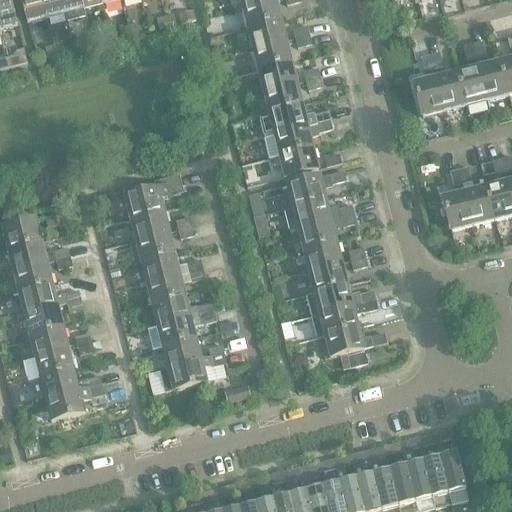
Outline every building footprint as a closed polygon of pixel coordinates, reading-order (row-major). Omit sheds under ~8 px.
[(0,0),(0,33),(18,29),(10,0),(0,0)] [(40,0),(20,0),(27,26),(46,21),(40,0)] [(60,0),(40,0),(46,21),(65,17),(60,0)] [(80,0),(60,0),(65,17),(67,24),(86,20),(84,12),(80,0)] [(100,0),(80,0),(84,12),(102,7),(100,0)] [(274,0),(239,0),(242,10),(275,2),(274,0)] [(299,0),(284,0),(287,9),(301,5),(299,0)] [(275,2),(242,10),(247,32),(281,23),(275,2)] [(194,13),(178,17),(181,27),(196,23),(194,13)] [(173,18),(165,20),(168,30),(176,28),(173,18)] [(165,20),(156,22),(159,32),(168,30),(165,20)] [(281,23),(247,32),(252,53),(286,45),(281,23)] [(128,29),(130,40),(138,38),(136,27),(128,29)] [(128,29),(119,31),(122,42),(130,40),(128,29)] [(307,30),(293,33),(295,42),(309,39),(307,30)] [(90,39),(93,49),(101,47),(99,37),(90,39)] [(90,39),(82,41),(85,51),(93,49),(90,39)] [(309,39),(295,42),(297,52),(311,48),(309,39)] [(286,45),(252,53),(258,74),(291,66),(286,45)] [(473,48),(476,62),(486,60),(482,45),(473,48)] [(53,48),(56,59),(64,57),(62,46),(53,48)] [(53,48),(45,50),(48,61),(56,59),(53,48)] [(473,48),(464,50),(467,64),(476,62),(473,48)] [(13,58),(5,60),(8,71),(27,66),(24,52),(12,54),(13,58)] [(439,56),(430,58),(434,73),(443,70),(439,56)] [(430,58),(421,61),(424,75),(434,73),(430,58)] [(508,99),(511,97),(511,62),(500,65),(508,99)] [(487,104),(485,105),(486,108),(490,107),(489,104),(508,99),(500,65),(479,71),(487,104)] [(291,66),(258,74),(263,96),(297,87),(291,66)] [(486,108),(485,105),(487,104),(479,71),(457,76),(466,110),(468,119),(489,114),(489,111),(491,110),(490,107),(486,108)] [(318,72),(303,76),(306,85),(320,81),(318,72)] [(457,76),(436,81),(444,115),(466,110),(457,76)] [(320,81),(306,85),(308,94),(322,91),(320,81)] [(422,120),(444,115),(436,81),(414,87),(422,120)] [(297,87),(263,96),(269,117),(302,109),(297,87)] [(269,117),(259,120),(264,141),(267,140),(268,142),(271,141),(270,137),(273,136),(274,138),(308,130),(331,124),(328,115),(305,121),(302,109),(269,117)] [(267,140),(264,141),(270,162),(279,160),(313,151),(310,139),(333,133),(331,124),(308,130),(274,138),(273,136),(270,137),(271,141),(268,142),(267,140)] [(318,173),(313,151),(279,160),(285,182),(318,173)] [(341,167),(339,158),(325,161),(327,171),(341,167)] [(511,164),(511,160),(502,162),(505,176),(511,174),(511,164)] [(502,162),(492,164),(496,179),(505,176),(502,162)] [(468,170),(459,173),(462,187),(464,196),(465,196),(473,229),(494,224),(486,190),(474,193),(468,170)] [(459,173),(450,175),(453,189),(462,187),(459,173)] [(323,190),(346,184),(343,175),(320,181),(287,189),(292,211),(326,202),(323,190)] [(494,224),(511,219),(511,203),(507,185),(505,176),(496,179),(498,187),(486,190),(494,224)] [(156,185),(123,193),(130,223),(164,215),(161,202),(184,196),(179,179),(156,185)] [(451,235),(473,229),(465,196),(464,196),(443,201),(451,235)] [(326,202),(292,211),(284,213),(290,234),(291,234),(291,236),(295,235),(294,231),(297,230),(298,232),(331,224),(340,222),(354,218),(352,209),(329,215),(326,202)] [(262,207),(251,210),(254,221),(264,218),(262,207)] [(164,215),(130,223),(136,244),(169,236),(164,215)] [(59,217),(45,221),(48,231),(62,227),(59,217)] [(354,218),(340,222),(342,231),(357,227),(354,218)] [(190,221),(176,224),(178,233),(192,230),(190,221)] [(36,223),(3,232),(8,254),(42,245),(36,223)] [(297,230),(294,231),(295,235),(298,234),(303,254),(337,245),(331,224),(298,232),(297,230)] [(192,230),(178,233),(180,243),(195,239),(192,230)] [(169,236),(136,244),(141,265),(175,257),(169,236)] [(42,245),(8,254),(14,275),(47,267),(56,264),(70,261),(68,251),(45,257),(42,245)] [(337,245),(303,254),(308,275),(342,266),(337,245)] [(363,251),(348,255),(351,264),(365,261),(363,251)] [(180,279),(180,278),(175,257),(141,265),(146,287),(180,279)] [(70,261),(56,264),(58,273),(72,270),(70,261)] [(365,261),(351,264),(353,274),(367,270),(365,261)] [(187,267),(189,276),(203,272),(201,263),(187,267)] [(342,266),(308,275),(314,296),(347,288),(342,266)] [(47,267),(14,275),(19,296),(52,288),(47,267)] [(180,279),(146,287),(152,308),(185,300),(182,288),(205,282),(203,272),(189,276),(180,278),(180,279)] [(52,288),(19,296),(24,318),(58,309),(67,307),(81,303),(78,294),(55,300),(52,288)] [(314,297),(306,299),(311,319),(312,319),(313,321),(316,320),(315,316),(319,316),(319,318),(352,309),(376,303),(373,294),(350,300),(347,288),(314,296),(314,297)] [(185,300),(152,308),(157,328),(157,330),(191,321),(214,315),(211,306),(188,312),(185,300)] [(81,303),(67,307),(69,316),(83,313),(81,303)] [(315,316),(316,320),(313,321),(312,319),(311,319),(317,341),(325,339),(324,339),(358,330),(355,318),(378,313),(376,303),(352,309),(319,318),(319,316),(315,316)] [(24,318),(30,339),(63,331),(58,309),(24,318)] [(153,328),(154,332),(151,333),(150,331),(147,332),(153,353),(162,351),(196,342),(193,330),(216,324),(214,315),(191,321),(157,330),(157,328),(153,328)] [(236,325),(227,327),(229,334),(237,332),(236,325)] [(324,339),(325,339),(330,361),(363,352),(387,347),(384,337),(361,343),(358,330),(324,339)] [(63,331),(30,339),(35,360),(68,352),(63,331)] [(89,337),(75,340),(77,350),(91,346),(89,337)] [(196,342),(162,351),(167,370),(168,372),(201,364),(196,342)] [(91,346),(77,350),(80,359),(94,355),(91,346)] [(222,349),(208,352),(210,361),(224,358),(222,349)] [(68,352),(35,360),(40,382),(74,373),(68,352)] [(161,374),(160,374),(166,396),(173,394),(207,386),(204,373),(227,367),(224,358),(210,361),(201,364),(168,372),(167,370),(164,371),(165,375),(162,376),(161,374)] [(74,373),(40,382),(46,403),(79,394),(88,392),(102,389),(100,379),(77,385),(74,373)] [(102,389),(88,392),(90,401),(104,398),(102,389)] [(247,389),(233,393),(236,405),(250,401),(247,389)] [(46,403),(46,405),(51,425),(85,416),(82,406),(91,404),(90,401),(88,392),(79,394),(46,403)] [(19,398),(10,400),(13,410),(21,408),(19,398)] [(132,424),(119,428),(121,438),(135,435),(132,424)] [(440,445),(452,442),(450,433),(438,436),(440,445)] [(433,437),(421,440),(424,449),(436,446),(433,437)] [(417,441),(405,444),(407,453),(419,450),(417,441)] [(400,445),(388,448),(391,457),(402,454),(400,445)] [(8,449),(0,451),(0,460),(1,466),(12,463),(8,449)] [(383,449),(371,452),(372,455),(374,462),(379,460),(386,459),(383,449)] [(367,454),(355,457),(355,459),(357,466),(369,463),(367,456),(367,454)] [(371,469),(373,479),(381,511),(399,511),(390,475),(383,477),(379,460),(374,462),(372,455),(367,456),(369,463),(371,469)] [(350,458),(338,461),(339,463),(340,470),(345,469),(352,467),(351,460),(350,458)] [(457,458),(440,462),(451,508),(469,504),(457,458)] [(352,467),(357,483),(363,511),(381,511),(373,479),(366,481),(364,471),(371,469),(369,463),(357,466),(355,459),(351,460),(352,467)] [(333,462),(321,465),(324,474),(336,471),(334,464),(333,462)] [(440,462),(423,466),(434,511),(436,511),(451,508),(440,462)] [(336,471),(340,487),(346,511),(363,511),(357,483),(350,485),(345,469),(340,470),(339,463),(334,464),(336,471)] [(317,466),(305,469),(307,479),(319,476),(317,466)] [(434,511),(423,466),(407,471),(417,511),(434,511)] [(300,470),(288,473),(290,483),(302,480),(300,470)] [(417,511),(407,471),(390,475),(399,511),(417,511)] [(283,475),(271,478),(274,487),(286,484),(283,475)] [(267,479),(255,482),(257,491),(269,488),(267,479)] [(250,483),(238,486),(240,495),(252,492),(250,483)] [(233,487),(221,490),(224,500),(236,497),(233,487)] [(346,511),(340,487),(323,492),(328,511),(346,511)] [(217,492),(205,495),(207,504),(219,501),(217,492)] [(328,511),(323,492),(306,496),(310,511),(328,511)] [(200,496),(188,499),(190,508),(202,505),(200,496)] [(310,511),(306,496),(290,500),(292,511),(310,511)] [(183,500),(171,503),(173,511),(174,511),(186,509),(183,500)] [(292,511),(290,500),(273,504),(275,511),(292,511)]
